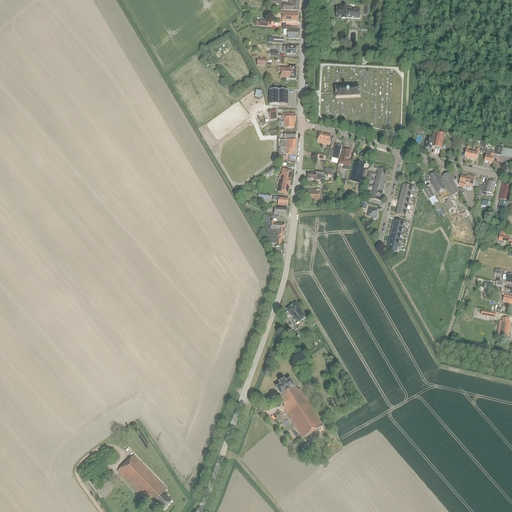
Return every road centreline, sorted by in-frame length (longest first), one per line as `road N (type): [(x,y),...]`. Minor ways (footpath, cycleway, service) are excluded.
road 1 (tertiary): [(199,511),(284,278),(301,125)]
road 2 (tertiary): [(301,125),(304,0)]
